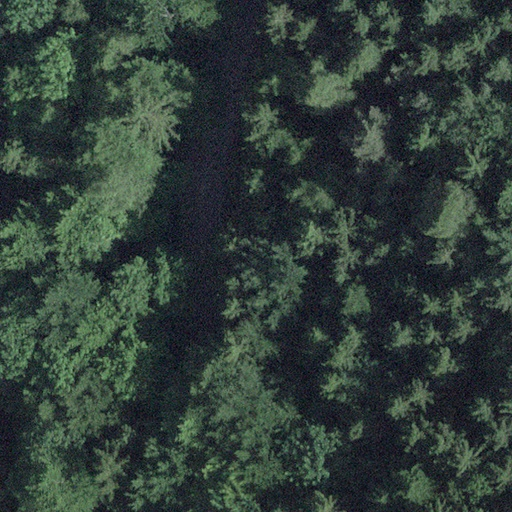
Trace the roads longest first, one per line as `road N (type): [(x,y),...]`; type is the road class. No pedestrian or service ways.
road 1 (track): [(193,511),(295,0)]
road 2 (track): [(0,52),(44,330),(60,481),(54,511)]
